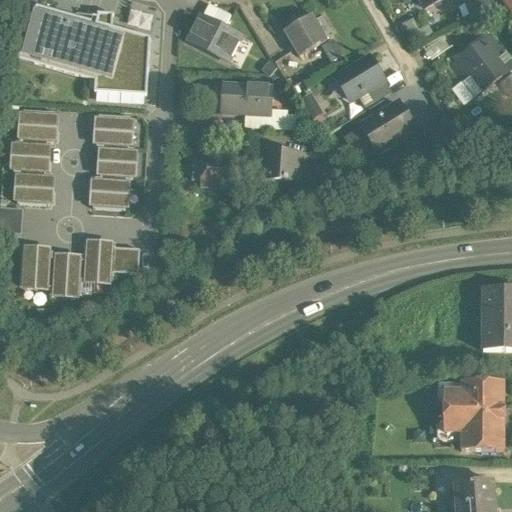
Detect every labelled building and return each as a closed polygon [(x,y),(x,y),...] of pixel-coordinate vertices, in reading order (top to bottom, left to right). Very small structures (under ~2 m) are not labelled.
[(447,0),(420,0),(424,10),(447,0)] [(491,12),(485,0),(474,0),(482,16),(491,12)] [(147,98),(151,40),(112,30),(112,16),(98,16),(96,25),(32,8),(19,56),(35,60),(34,66),(96,82),(94,94),(147,98)] [(241,38),(201,17),(188,42),(229,62),(241,38)] [(327,42),(312,18),(284,35),(299,59),(327,42)] [(506,75),(484,46),(463,62),(485,91),(506,75)] [(369,59),(337,79),(350,101),(383,81),(369,59)] [(272,90),(227,87),(225,116),(270,119),(272,90)] [(398,106),(360,129),(375,154),(413,131),(398,106)] [(53,146),(54,117),(19,116),(18,145),(47,146),(53,146)] [(132,120),(99,119),(97,149),(103,150),(131,151),(132,120)] [(443,122),(418,137),(432,160),(457,144),(443,122)] [(362,163),(375,154),(360,129),(346,138),(362,163)] [(46,176),(47,146),(18,145),(13,144),(12,175),(18,176),(46,176)] [(304,159),(282,157),(280,154),(274,154),(270,149),(265,149),(261,152),(259,186),(271,187),(271,181),(302,184),(304,159)] [(131,151),(103,150),(102,182),(134,184),(135,151),(131,151)] [(237,162),(203,160),(202,188),(235,190),(236,175),(239,173),(239,169),(237,166),(237,162)] [(46,176),(18,176),(17,208),(49,209),(50,176),(46,176)] [(129,183),(94,182),(93,212),(128,213),(129,183)] [(115,249),(83,248),(82,263),(82,284),(113,286),(114,276),(115,251),(115,249)] [(139,252),(115,251),(114,276),(138,277),(139,252)] [(51,256),(21,255),(20,291),(49,292),(50,261),(51,256)] [(82,263),(50,261),(49,292),(49,297),(81,298),(82,284),(82,263)] [(511,292),(483,292),(482,354),(511,354),(511,292)] [(503,386),(460,386),(460,394),(443,394),(443,437),(460,438),(460,455),(503,455),(503,386)] [(493,511),(491,485),(454,488),(456,511),(493,511)]
